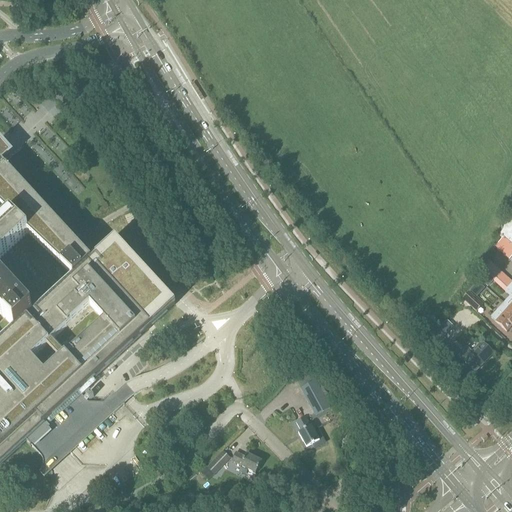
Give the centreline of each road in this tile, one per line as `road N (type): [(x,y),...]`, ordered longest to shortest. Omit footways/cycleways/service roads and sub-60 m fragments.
road 1 (secondary): [(109,0),(285,274),(463,493)]
road 2 (secondary): [(482,476),(278,235),(127,0)]
road 3 (unclassified): [(354,511),(237,407),(181,468),(102,511)]
